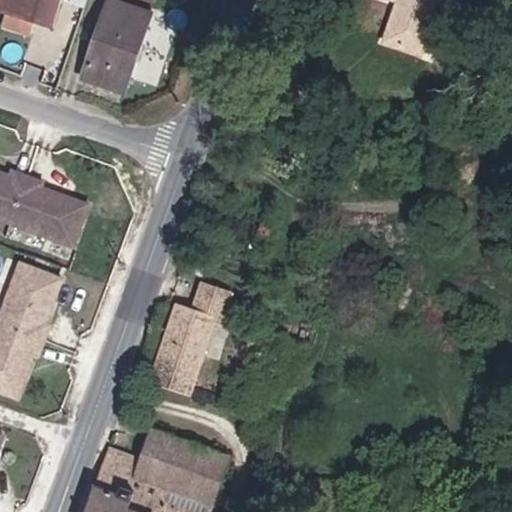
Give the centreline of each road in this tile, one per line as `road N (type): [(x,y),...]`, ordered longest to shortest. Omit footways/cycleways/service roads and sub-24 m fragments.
road 1 (tertiary): [(185,153),(58,511)]
road 2 (residential): [(185,153),(0,94)]
road 3 (tertiary): [(237,0),(185,153)]
